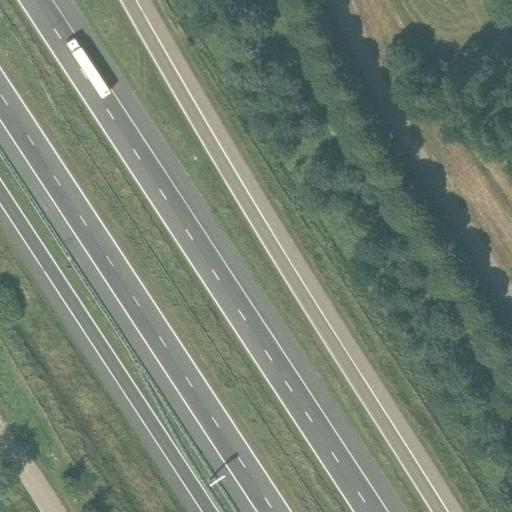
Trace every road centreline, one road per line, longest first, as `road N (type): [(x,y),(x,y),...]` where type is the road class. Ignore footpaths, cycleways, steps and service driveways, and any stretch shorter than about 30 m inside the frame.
road 1 (motorway): [(372,511),(35,0)]
road 2 (motorway): [(438,511),(130,0)]
road 3 (motorway): [(0,98),(272,511)]
road 4 (motorway): [(0,195),(207,511)]
road 5 (unclassified): [(511,301),(404,134),(338,0)]
